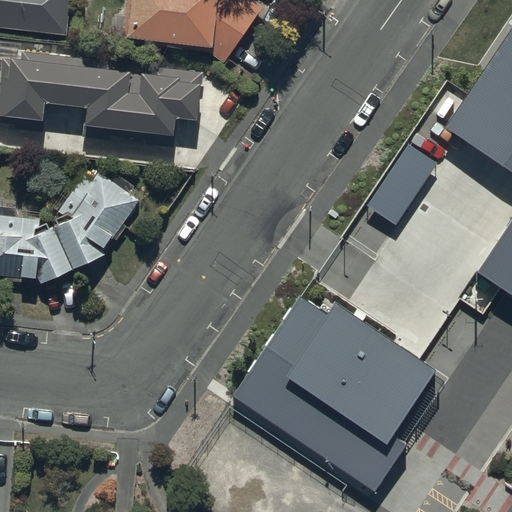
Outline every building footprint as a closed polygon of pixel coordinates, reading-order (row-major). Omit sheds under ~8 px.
[(73,0),(0,0),(0,32),(69,41),(73,0)] [(247,0),(129,0),(124,47),(210,57),(227,68),(266,12),(247,0)] [(511,0),(438,109),(511,158),(511,198),(473,256),(511,282),(511,0)] [(14,91),(7,90),(3,129),(48,134),(50,115),(94,120),(92,139),(179,149),(181,130),(202,133),(206,98),(185,95),(186,91),(147,86),(144,108),(134,106),(137,85),(16,71),(14,91)] [(57,233),(77,279),(110,265),(107,258),(142,207),(101,179),(96,187),(87,181),(61,218),(72,226),(57,233)] [(46,293),(77,279),(57,233),(42,239),(43,226),(0,220),(0,281),(43,287),(46,293)] [(300,294),(233,394),(372,487),(405,439),(390,430),(434,365),(333,297),(324,310),(300,294)] [(228,453),(195,429),(169,465),(203,489),(228,453)]
